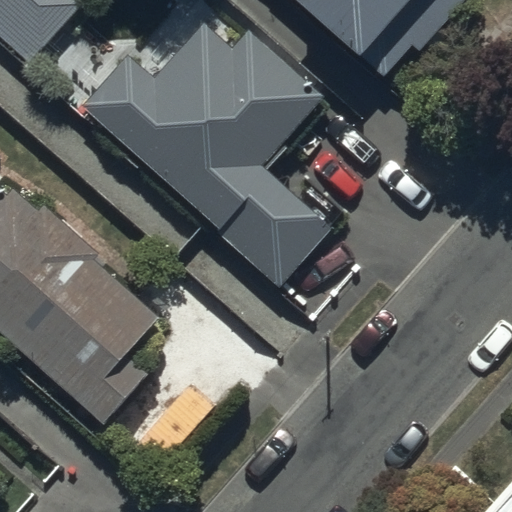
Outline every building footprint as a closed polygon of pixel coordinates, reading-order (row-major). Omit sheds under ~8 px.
[(0,0),(0,36),(25,59),(78,0),(0,0)] [(298,0),(382,74),(410,43),(417,49),(460,0),(298,0)] [(128,49),(83,100),(221,229),(217,234),(274,286),(330,226),(261,162),(325,93),(250,23),(231,42),(205,18),(154,73),(128,49)] [(0,329),(99,420),(145,368),(124,349),(157,312),(92,254),(96,249),(44,201),(37,208),(9,183),(3,190),(0,186),(0,329)] [(511,511),(511,482),(484,511),(511,511)]
